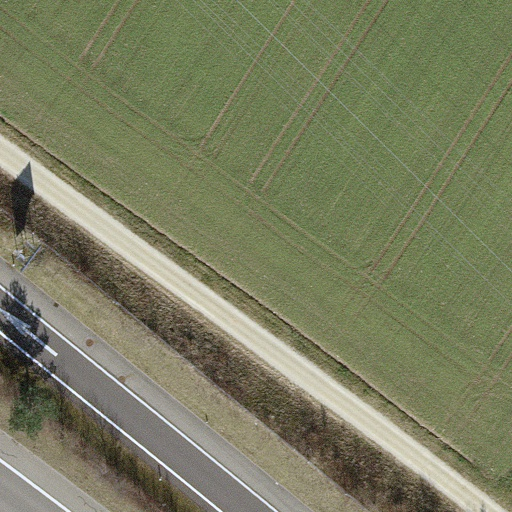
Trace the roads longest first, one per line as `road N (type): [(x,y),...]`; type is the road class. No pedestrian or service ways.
road 1 (track): [(0,147),(485,511)]
road 2 (motorway): [(251,511),(0,303)]
